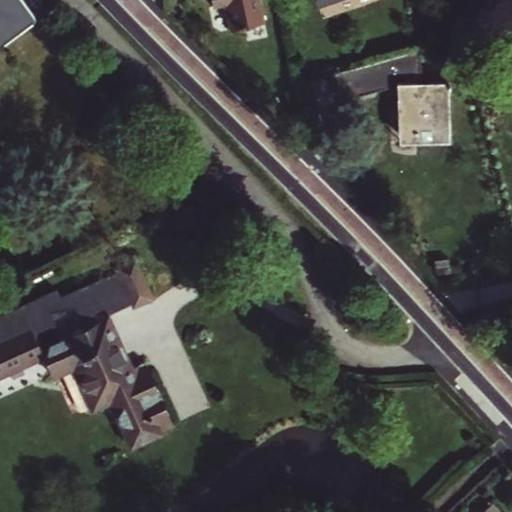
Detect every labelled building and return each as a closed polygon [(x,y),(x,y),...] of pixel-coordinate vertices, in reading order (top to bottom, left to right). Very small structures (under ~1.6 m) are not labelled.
[(0,0),(0,34),(23,18),(10,0),(0,0)] [(212,0),(213,3),(220,2),(226,28),(259,21),(254,0),(212,0)] [(386,88),(399,95),(399,145),(451,145),(451,84),(424,84),(412,52),(360,66),(367,93),(386,88)] [(360,66),(324,76),(336,102),(367,93),(360,66)] [(136,444),(177,427),(148,362),(133,368),(108,313),(136,301),(124,273),(75,293),(89,328),(46,348),(57,375),(81,365),(100,406),(116,399),(136,444)]
